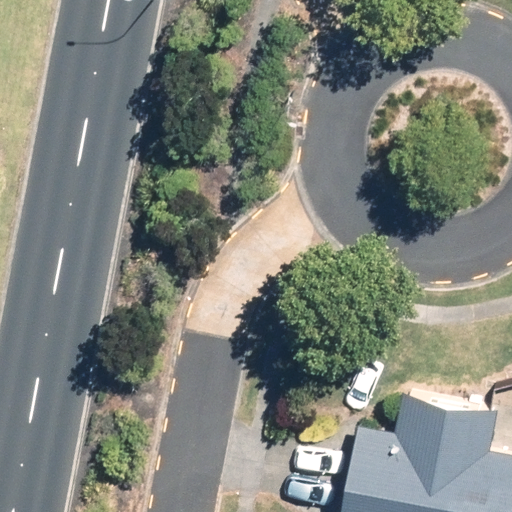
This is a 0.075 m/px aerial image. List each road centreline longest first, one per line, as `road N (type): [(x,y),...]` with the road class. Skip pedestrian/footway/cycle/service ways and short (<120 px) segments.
road 1 (primary): [(88,0),(0,463)]
road 2 (residential): [(330,188),(259,248),(205,310),(169,511)]
road 3 (residential): [(511,226),(453,253),(378,235),(330,188)]
road 4 (residential): [(344,53),(387,31),(447,19),(511,55)]
road 5 (residential): [(330,188),(316,122),(344,53)]
